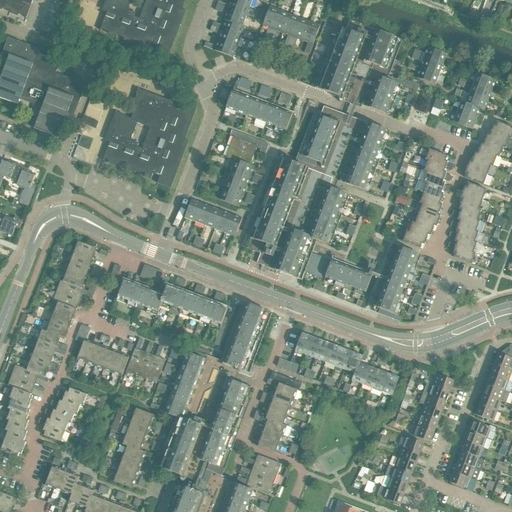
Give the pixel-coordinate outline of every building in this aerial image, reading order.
[(25,18),(26,19),(32,0),(0,0),(0,8),(2,10),(3,8),(10,10),(9,12),(18,16),(19,14),(26,16),(25,18)] [(157,46),(154,54),(167,58),(185,10),(181,9),(184,0),(106,0),(104,8),(108,9),(99,31),(101,31),(101,29),(108,32),(108,34),(116,37),(117,35),(124,38),(123,40),(132,43),(133,41),(140,43),(139,46),(148,49),(150,43),(157,46)] [(246,17),(250,7),(231,0),(227,10),(246,17)] [(269,40),(280,12),(269,8),(262,26),(268,28),(264,38),(269,40)] [(242,27),(242,26),(246,17),(227,10),(223,21),(226,21),(242,27)] [(282,34),(289,15),(280,12),(269,40),(274,41),(277,32),(282,34)] [(289,47),(299,19),(289,15),(282,34),(288,36),(284,45),(289,47)] [(302,41),(309,23),(299,19),(289,47),(294,49),(297,39),(302,41)] [(241,38),(245,27),(242,26),(242,27),(226,21),(222,31),(241,38)] [(309,55),(320,27),(309,23),(302,41),(308,43),(304,53),(309,55)] [(385,69),(396,38),(359,24),(355,34),(344,30),(340,40),(342,41),(339,51),(336,50),(321,90),(387,115),(399,85),(396,84),(387,80),(388,78),(390,71),(385,69)] [(237,48),(241,38),(222,31),(218,41),(237,48)] [(41,55),(43,51),(8,37),(0,58),(0,98),(18,105),(20,99),(37,53),(41,55)] [(339,51),(342,41),(340,40),(335,38),(334,41),(332,41),(331,40),(330,40),(329,40),(324,54),(325,54),(326,54),(327,55),(328,55),(331,48),(336,50),(339,51)] [(233,58),(237,48),(218,41),(214,51),(233,58)] [(442,65),(446,55),(428,48),(424,58),(442,65)] [(70,125),(86,85),(56,73),(60,62),(41,55),(37,53),(20,99),(42,107),(34,129),(58,138),(64,122),(70,125)] [(439,75),(442,65),(424,58),(420,68),(439,75)] [(321,75),(326,61),(322,59),(316,73),(321,75)] [(395,73),(399,62),(395,60),(390,71),(395,73)] [(435,85),(439,75),(420,68),(416,78),(435,85)] [(491,91),(495,81),(477,74),(473,84),(491,91)] [(419,86),(398,78),(396,84),(399,85),(417,91),(419,86)] [(488,101),(491,91),(473,84),(469,94),(488,101)] [(292,115),(286,112),(222,88),(218,98),(228,102),(225,110),(285,133),(292,115)] [(160,176),(157,184),(170,189),(188,140),(184,139),(194,112),(196,107),(179,101),(178,105),(138,90),(134,103),(137,104),(132,119),(116,113),(107,138),(111,139),(103,161),(104,161),(104,159),(111,162),(111,164),(119,167),(120,165),(127,168),(126,170),(135,173),(136,171),(143,174),(142,176),(151,179),(153,173),(160,176)] [(484,112),(488,101),(469,94),(466,104),(465,104),(479,109),(479,110),(484,112)] [(477,114),(479,110),(479,109),(465,104),(466,104),(461,102),(457,112),(478,120),(480,115),(477,114)] [(365,192),(388,131),(352,118),(349,125),(345,124),(348,116),(324,107),(321,112),(320,112),(319,116),(315,126),(309,124),(305,135),(311,137),(303,157),(298,155),(294,163),(285,160),(263,219),(257,217),(246,248),(260,254),(257,262),(261,263),(260,265),(273,270),(278,271),(296,278),(310,240),(311,239),(328,245),(347,195),(335,190),(335,188),(338,181),(365,192)] [(476,125),(478,120),(457,112),(453,122),(472,129),(474,124),(476,125)] [(511,140),(511,136),(511,127),(497,122),(496,126),(493,126),(491,132),(509,139),(511,140)] [(269,145),(231,131),(230,135),(233,137),(230,147),(253,156),(257,145),(261,147),(259,151),(265,154),(269,145)] [(505,149),(509,139),(491,132),(489,135),(487,135),(485,141),(502,148),(505,149)] [(499,158),(502,148),(485,141),(483,145),(481,144),(479,150),(496,157),(499,158)] [(253,156),(230,147),(226,158),(235,161),(249,166),(249,165),(253,156)] [(445,161),(447,156),(429,150),(425,161),(427,161),(445,168),(445,169),(450,172),(452,171),(453,166),(447,164),(448,162),(445,161)] [(493,167),(496,157),(479,150),(477,153),(475,153),(473,159),(490,166),(493,167)] [(487,175),(490,166),(473,159),(471,162),(469,162),(467,167),(487,175)] [(31,184),(35,176),(26,173),(28,169),(19,165),(19,168),(15,166),(16,164),(9,162),(8,164),(2,161),(0,167),(6,170),(4,177),(10,179),(11,177),(19,180),(17,184),(25,187),(19,203),(28,207),(36,186),(31,184)] [(250,177),(254,167),(249,165),(249,166),(235,161),(231,170),(250,177)] [(444,172),(445,169),(445,168),(427,161),(424,171),(426,172),(444,179),(443,180),(448,182),(450,181),(452,177),(445,175),(446,172),(444,172)] [(483,185),(487,175),(467,167),(464,173),(467,174),(465,179),(483,185)] [(246,187),(250,177),(231,170),(228,180),(246,187)] [(443,182),(443,180),(444,179),(426,172),(422,182),(425,183),(442,190),(442,191),(447,193),(449,192),(450,188),(444,185),(445,183),(443,182)] [(242,197),(246,187),(228,180),(224,190),(242,197)] [(441,193),(442,191),(442,190),(425,183),(421,193),(423,194),(441,200),(443,194),(441,193)] [(482,200),(486,190),(468,183),(467,188),(464,187),(462,193),(482,200)] [(239,207),(242,197),(224,190),(220,200),(239,207)] [(479,209),(482,200),(462,193),(460,198),(462,199),(461,203),(479,209)] [(440,204),(441,200),(423,194),(419,204),(422,204),(439,211),(442,205),(440,204)] [(195,222),(202,204),(191,200),(184,218),(195,222)] [(477,220),(481,210),(479,209),(461,203),(458,209),(461,210),(460,212),(459,214),(477,220)] [(205,226),(212,208),(202,204),(195,222),(205,226)] [(438,215),(439,211),(422,204),(418,214),(438,222),(441,216),(438,215)] [(215,230),(222,211),(212,208),(205,226),(215,230)] [(476,231),(480,221),(477,220),(459,214),(460,212),(455,210),(453,211),(451,215),(458,218),(457,220),(459,221),(458,223),(458,224),(476,231)] [(225,234),(232,215),(222,211),(215,230),(225,234)] [(436,227),(438,222),(418,214),(415,223),(432,230),(434,226),(436,227)] [(235,237),(242,219),(232,215),(225,234),(235,237)] [(19,229),(22,221),(14,218),(12,222),(4,219),(2,223),(0,221),(0,236),(2,237),(4,233),(12,236),(15,228),(19,229)] [(474,242),(478,232),(476,231),(458,224),(458,223),(454,221),(451,222),(450,226),(456,229),(455,231),(458,232),(457,234),(456,235),(474,242)] [(432,230),(415,223),(412,222),(409,232),(426,239),(428,235),(430,236),(432,230)] [(424,245),(426,239),(409,232),(406,231),(402,242),(420,249),(422,244),(424,245)] [(477,243),(474,242),(456,235),(457,234),(452,232),(450,233),(448,237),(455,239),(454,241),(456,242),(456,244),(455,246),(473,253),(477,243)] [(96,249),(78,242),(74,252),(92,259),(96,249)] [(471,264),(475,253),(473,253),(455,246),(456,244),(451,243),(449,244),(447,248),(453,250),(453,252),(455,253),(453,258),(471,264)] [(396,315),(419,255),(401,248),(398,254),(391,251),(389,256),(396,259),(395,264),(387,261),(385,266),(393,268),(391,274),(383,271),(381,275),(389,278),(387,283),(379,281),(378,285),(385,288),(383,293),(376,290),(374,295),(382,298),(380,303),(372,300),(370,305),(379,309),(378,313),(400,322),(402,317),(396,315)] [(89,269),(92,259),(74,252),(71,262),(89,269)] [(371,277),(331,261),(311,254),(304,272),(364,295),(371,277)] [(85,279),(89,269),(71,262),(67,272),(85,279)] [(108,282),(114,285),(121,267),(115,265),(108,282)] [(82,288),(85,279),(67,272),(63,281),(84,289),(82,288)] [(80,300),(84,289),(63,281),(61,281),(57,291),(80,300)] [(227,309),(167,287),(163,296),(123,281),(117,299),(157,314),(161,305),(220,327),(214,345),(218,346),(228,319),(224,317),(227,309)] [(76,310),(80,300),(57,291),(53,302),(58,303),(76,310)] [(243,371),(266,311),(242,302),(220,361),(205,355),(204,357),(203,359),(187,353),(164,413),(182,420),(180,424),(162,469),(172,473),(194,481),(191,490),(182,486),(172,511),(247,511),(255,491),(221,479),(222,476),(223,473),(224,469),(218,467),(228,442),(234,444),(234,443),(239,430),(233,427),(248,387),(242,385),(235,382),(237,377),(239,372),(240,370),(243,371)] [(72,320),(76,310),(58,303),(54,313),(72,320)] [(68,330),(72,320),(54,313),(50,323),(68,330)] [(68,330),(50,323),(47,332),(60,337),(60,338),(64,340),(68,330)] [(86,362),(93,344),(84,341),(86,335),(87,336),(90,328),(82,325),(76,341),(83,344),(77,359),(86,362)] [(58,343),(60,338),(60,337),(47,332),(42,330),(38,341),(66,351),(68,347),(58,343)] [(305,355),(312,337),(302,333),(295,351),(305,355)] [(315,359),(322,341),(312,337),(305,355),(315,359)] [(66,351),(38,341),(35,351),(53,357),(55,352),(64,356),(66,351)] [(325,363),(332,345),(322,341),(315,359),(325,363)] [(95,366),(102,348),(93,344),(86,362),(95,366)] [(335,366),(342,348),(332,345),(325,363),(335,366)] [(104,369),(111,351),(102,348),(95,366),(104,369)] [(345,370),(352,352),(342,348),(335,366),(345,370)] [(136,375),(145,353),(135,349),(126,372),(136,375)] [(355,374),(359,363),(361,358),(366,360),(369,352),(364,350),(362,356),(352,352),(345,370),(354,373),(355,374)] [(51,363),(53,357),(35,351),(31,361),(59,371),(60,366),(51,363)] [(113,372),(119,354),(111,351),(104,369),(113,372)] [(146,379),(155,357),(145,353),(136,375),(146,379)] [(122,376),(129,358),(119,354),(113,372),(122,376)] [(511,369),(511,359),(499,354),(495,365),(511,371),(511,369)] [(157,383),(165,360),(155,357),(146,379),(157,383)] [(299,366),(290,363),(279,359),(276,367),(296,374),(299,366)] [(59,371),(31,361),(27,370),(38,374),(38,375),(42,377),(40,380),(47,383),(48,379),(45,378),(47,372),(57,376),(59,371)] [(369,366),(359,363),(355,374),(354,373),(351,381),(362,385),(369,366)] [(34,385),(38,375),(38,374),(27,370),(16,365),(12,376),(34,385)] [(508,381),(511,371),(495,365),(491,375),(508,381)] [(372,388),(379,370),(369,366),(362,385),(372,388)] [(382,392),(388,374),(379,370),(372,388),(382,392)] [(292,381),(288,380),(288,379),(272,373),(270,380),(299,391),(301,384),(292,380),(292,381)] [(392,396),(399,378),(388,374),(382,392),(392,396)] [(449,391),(453,381),(436,375),(432,385),(449,391)] [(504,391),(508,381),(491,375),(487,385),(504,391)] [(30,395),(34,385),(12,376),(8,386),(13,388),(30,395)] [(293,399),(296,390),(278,383),(275,393),(293,399)] [(445,402),(449,391),(432,385),(426,383),(423,393),(445,402)] [(509,393),(504,391),(487,385),(483,395),(500,401),(506,403),(509,393)] [(29,399),(30,395),(13,388),(9,399),(12,400),(29,406),(31,400),(29,399)] [(83,406),(87,395),(70,388),(68,393),(66,392),(65,394),(58,391),(57,396),(57,398),(63,400),(63,398),(81,405),(83,406)] [(290,408),(293,399),(275,393),(272,401),(290,408)] [(441,412),(445,402),(423,393),(419,403),(424,405),(441,412)] [(496,411),(500,401),(483,395),(479,405),(496,411)] [(77,415),(81,405),(63,398),(63,400),(62,402),(60,401),(59,403),(52,400),(50,405),(51,407),(57,408),(57,407),(74,414),(77,415)] [(28,410),(29,406),(12,400),(8,409),(10,410),(27,417),(30,410),(28,410)] [(286,417),(290,408),(272,401),(268,410),(286,417)] [(437,422),(441,412),(424,405),(421,416),(437,422)] [(492,422),(496,411),(479,405),(475,415),(492,422)] [(71,424),(74,414),(57,407),(57,408),(56,411),(53,410),(53,412),(46,409),(44,413),(45,415),(51,418),(51,416),(68,423),(71,424)] [(150,425),(153,415),(135,409),(132,418),(150,425)] [(26,420),(27,417),(10,410),(6,420),(9,421),(26,428),(28,421),(26,420)] [(283,426),(283,425),(286,417),(268,410),(265,419),(267,420),(266,423),(267,420),(283,426)] [(65,432),(68,423),(51,416),(51,418),(50,420),(47,419),(47,421),(40,418),(38,423),(39,425),(44,427),(45,425),(65,432)] [(433,432),(437,422),(421,416),(417,426),(433,432)] [(146,433),(150,425),(132,418),(128,427),(146,433)] [(282,435),(285,426),(283,425),(283,426),(267,420),(266,423),(264,429),(282,435)] [(25,431),(26,428),(9,421),(5,431),(7,432),(25,438),(27,432),(25,431)] [(493,433),(495,428),(490,426),(489,428),(473,422),(469,432),(492,441),(492,440),(489,439),(492,432),(493,433)] [(61,443),(65,432),(45,425),(44,427),(43,431),(45,431),(44,436),(61,443)] [(430,442),(433,432),(417,426),(413,436),(430,442)] [(143,442),(146,433),(128,427),(125,435),(143,442)] [(279,444),(282,435),(264,429),(261,437),(279,444)] [(23,442),(25,438),(7,432),(4,441),(23,449),(26,443),(23,442)] [(488,451),(492,441),(469,432),(465,442),(482,449),(488,451)] [(140,450),(143,442),(125,435),(122,445),(126,447),(127,446),(140,451),(140,450)] [(275,453),(279,444),(261,437),(257,447),(275,453)] [(419,454),(423,444),(406,437),(402,448),(419,454)] [(21,454),(23,449),(4,441),(0,450),(0,451),(17,458),(19,453),(21,454)] [(478,458),(482,449),(465,442),(462,452),(484,461),(478,458)] [(141,462),(145,452),(140,450),(140,451),(127,446),(126,447),(123,455),(141,462)] [(415,464),(419,454),(402,448),(398,458),(393,456),(392,456),(415,464)] [(484,461),(462,452),(458,462),(480,471),(484,461)] [(138,470),(141,462),(123,455),(120,464),(138,470)] [(277,474),(281,464),(258,455),(254,466),(277,474)] [(411,474),(415,464),(392,456),(389,466),(411,474)] [(480,471),(458,462),(454,472),(476,481),(480,471)] [(135,479),(138,470),(120,464),(117,472),(135,479)] [(273,484),(277,474),(254,466),(250,476),(273,484)] [(407,484),(411,474),(389,466),(385,476),(407,484)] [(54,489),(61,471),(52,467),(45,485),(54,489)] [(63,492),(70,474),(61,471),(54,489),(63,492)] [(131,488),(135,479),(117,472),(113,482),(131,488)] [(370,477),(365,474),(364,475),(360,472),(358,475),(368,481),(370,477)] [(472,493),(476,481),(454,472),(450,483),(466,489),(466,491),(472,493)] [(76,484),(76,485),(79,477),(70,474),(63,492),(71,495),(72,495),(76,484)] [(365,485),(368,481),(358,475),(358,476),(362,479),(360,481),(365,485)] [(269,495),(273,484),(250,476),(246,486),(269,495)] [(407,484),(385,476),(381,486),(403,494),(407,484)] [(165,511),(175,486),(177,487),(178,485),(169,481),(165,490),(167,491),(166,496),(164,495),(160,504),(162,505),(160,509),(158,509),(157,511),(165,511)] [(85,488),(76,485),(76,484),(72,495),(71,495),(69,502),(78,506),(85,488)] [(399,505),(403,494),(381,486),(377,497),(399,505)] [(92,496),(94,491),(85,488),(78,506),(86,509),(87,509),(92,496)] [(27,503),(0,492),(0,504),(13,509),(15,504),(25,508),(27,503)] [(95,511),(100,499),(92,496),(87,509),(86,509),(84,511),(95,511)] [(105,511),(109,502),(100,499),(95,511),(105,511)] [(115,511),(118,505),(109,502),(105,511),(115,511)]
